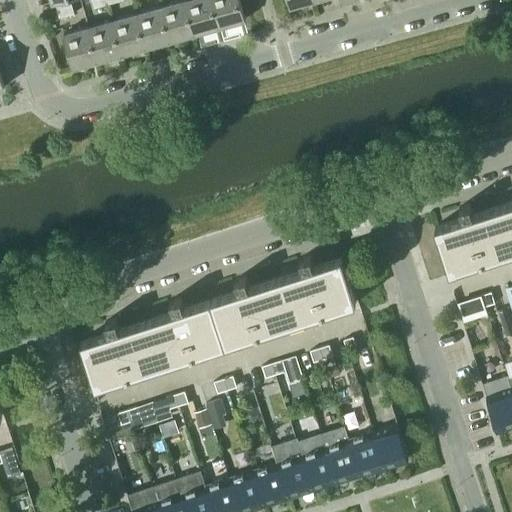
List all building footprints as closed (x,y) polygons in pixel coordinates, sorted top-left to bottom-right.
[(198,33),(188,0),(179,0),(163,5),(173,39),(198,33)] [(188,0),(198,33),(222,26),(214,0),(188,0)] [(241,0),(214,0),(222,26),(247,19),(241,0)] [(58,5),(61,17),(75,12),(71,1),(58,5)] [(173,39),(163,5),(139,11),(149,46),(173,39)] [(149,46),(139,11),(115,18),(124,53),(149,46)] [(124,53),(115,18),(90,25),(100,60),(124,53)] [(75,67),(100,60),(90,25),(65,32),(75,67)] [(511,200),(500,204),(511,240),(511,200)] [(511,250),(511,240),(500,204),(474,213),(470,203),(459,206),(462,217),(435,225),(450,270),(511,250)] [(303,268),(276,277),(291,322),(356,301),(341,256),(314,264),(311,254),(300,258),(303,268)] [(291,322),(276,277),(250,285),(246,275),(235,279),(238,289),(211,298),(226,343),(291,322)] [(495,302),(491,291),(482,293),(486,305),(495,302)] [(486,305),(482,293),(473,296),(477,308),(486,305)] [(174,310),(146,319),(161,364),(226,343),(211,298),(185,306),(182,296),(170,300),(174,310)] [(511,323),(511,310),(510,306),(502,309),(508,325),(511,323)] [(161,364),(146,319),(120,327),(117,317),(106,321),(109,331),(81,340),(96,385),(161,364)] [(357,346),(354,335),(344,338),(348,349),(357,346)] [(329,343),(320,346),(324,356),(333,353),(329,343)] [(314,359),(324,356),(320,346),(311,349),(314,359)] [(281,358),(272,361),(276,372),(285,369),(281,358)] [(266,375),(276,372),(272,361),(262,364),(266,375)] [(340,373),(337,362),(328,364),(331,375),(340,373)] [(237,385),(233,373),(224,376),(228,388),(237,385)] [(228,388),(224,376),(215,379),(219,391),(228,388)] [(511,387),(511,385),(487,393),(491,407),(498,428),(499,427),(498,424),(511,419),(511,387)] [(189,401),(185,389),(176,392),(179,404),(189,401)] [(179,404),(176,392),(166,395),(170,407),(179,404)] [(211,417),(226,413),(221,397),(206,402),(211,417)] [(141,416),(137,405),(128,408),(131,419),(141,416)] [(212,420),(207,407),(195,411),(199,424),(212,420)] [(122,422),(131,419),(128,408),(119,411),(122,422)] [(398,422),(373,430),(384,464),(385,464),(384,461),(406,454),(407,457),(409,457),(402,435),(398,422)] [(345,424),(321,432),(336,480),(337,480),(336,476),(358,469),(360,472),(349,438),(345,424)] [(373,430),(349,438),(360,472),(361,472),(359,469),(370,465),(371,469),(384,464),(373,430)] [(322,481),(323,484),(336,480),(321,432),(299,439),(298,435),(296,436),(312,488),(313,487),(312,484),(322,481)] [(278,460),(277,461),(288,495),(289,495),(288,492),(310,484),(312,488),(296,436),(273,444),(278,460)] [(288,495),(277,461),(253,469),(264,503),(265,503),(264,499),(287,492),(288,496),(288,495)] [(264,503),(253,469),(229,476),(240,511),(241,511),(240,507),(262,500),(264,503)] [(200,470),(176,477),(187,511),(214,511),(205,484),(200,470)] [(226,511),(236,511),(240,511),(229,476),(205,484),(214,511),(224,511),(226,511)] [(187,511),(176,477),(152,484),(161,511),(187,511)] [(161,511),(152,484),(128,492),(133,511),(161,511)]
